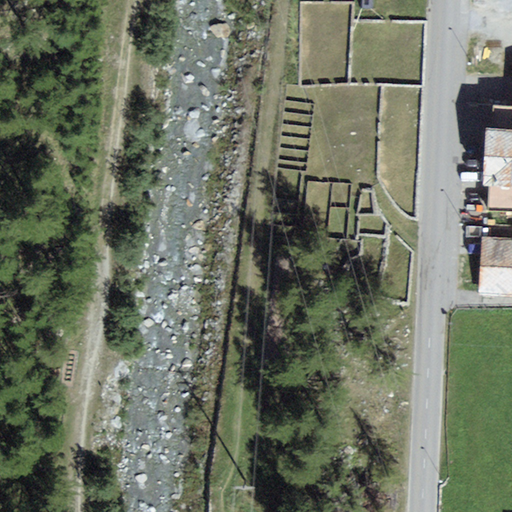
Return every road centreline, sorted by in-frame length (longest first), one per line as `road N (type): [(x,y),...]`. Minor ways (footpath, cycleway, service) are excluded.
road 1 (track): [(134,0),(77,511)]
road 2 (tertiary): [(444,0),(420,511)]
